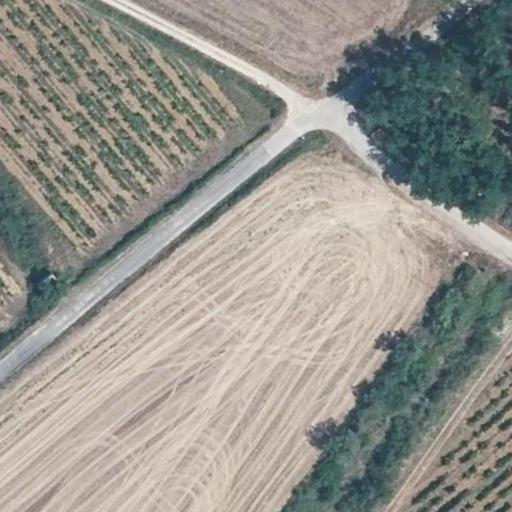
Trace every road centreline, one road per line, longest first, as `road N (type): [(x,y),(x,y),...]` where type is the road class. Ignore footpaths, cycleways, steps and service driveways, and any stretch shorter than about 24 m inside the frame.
road 1 (tertiary): [(0,361),(313,109)]
road 2 (unclassified): [(313,109),(511,249)]
road 3 (unclassified): [(113,0),(313,109)]
road 4 (tertiary): [(313,109),(351,94),(474,0)]
